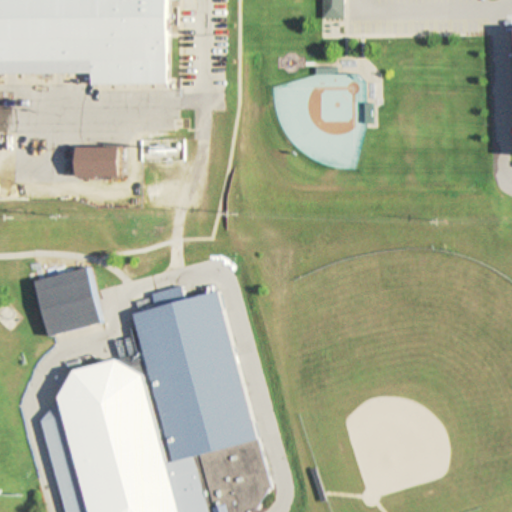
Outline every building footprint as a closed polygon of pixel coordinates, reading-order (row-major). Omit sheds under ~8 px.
[(0,0),(161,0),(162,81),(87,81),(86,67),(0,68),(0,0)] [(342,0),(318,0),(319,19),(342,19),(342,0)] [(342,85),(342,79),(334,79),(334,69),(314,69),(314,80),(326,80),(326,85),(342,85)] [(38,281),(53,335),(104,321),(90,265),(38,281)] [(65,511),(40,419),(62,397),(56,376),(145,352),(136,311),(156,306),(152,292),(183,284),(187,297),(220,289),(260,438),(272,488),(272,494),(270,498),(269,503),(266,507),(260,511),(65,511)]
